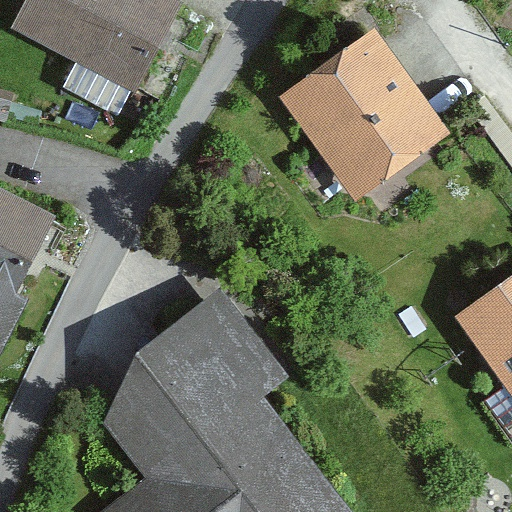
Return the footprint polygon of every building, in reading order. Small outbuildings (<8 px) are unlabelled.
[(23,0),(13,22),(135,80),(171,4),(161,0),(23,0)] [(438,132),(363,27),(274,90),(349,195),(438,132)] [(0,187),(0,318),(52,212),(0,187)] [(511,262),(442,309),(511,415),(511,262)] [(279,371),(215,290),(128,350),(99,421),(146,478),(101,511),(346,511),(260,394),(279,371)]
